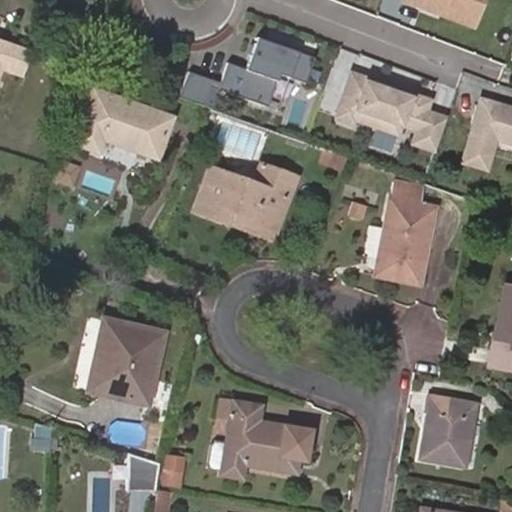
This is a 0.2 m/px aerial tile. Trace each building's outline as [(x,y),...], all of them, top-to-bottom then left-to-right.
[(89,0),(73,0),(72,4),(86,9),(89,0)] [(405,0),(477,26),(486,0),(405,0)] [(186,68),(182,83),(277,108),(286,76),(306,81),(314,50),(249,33),(240,64),(223,59),(219,77),(186,68)] [(0,68),(22,74),(30,44),(0,35),(0,68)] [(52,59),(36,53),(33,61),(49,67),(52,59)] [(332,116),(438,146),(447,113),(426,107),(430,94),(344,71),(332,116)] [(170,118),(92,90),(72,144),(96,154),(101,141),(154,160),(170,118)] [(511,101),(477,92),(458,160),(489,169),(497,140),(511,144),(511,101)] [(348,161),(332,155),(328,166),(344,172),(348,161)] [(276,193),(287,197),(294,177),(260,165),(253,184),(210,169),(194,213),(225,224),(230,211),(265,224),(276,193)] [(420,188),(393,183),(375,275),(418,284),(433,208),(416,205),(420,188)] [(271,240),(287,197),(276,193),(265,224),(230,211),(225,224),(271,240)] [(364,207),(351,203),(347,215),(360,219),(364,207)] [(506,349),(511,318),(511,289),(502,288),(492,346),(506,349)] [(511,318),(506,349),(492,346),(488,367),(511,371),(511,318)] [(106,369),(101,396),(145,405),(162,332),(103,320),(92,366),(106,369)] [(86,393),(101,396),(106,369),(92,366),(86,393)] [(473,405),(432,398),(421,459),(462,467),(473,405)] [(230,419),(233,403),(219,400),(217,417),(230,419)] [(260,407),(233,403),(230,419),(220,476),(241,479),(243,467),(294,475),(297,461),(303,462),(308,431),(257,423),(260,407)] [(153,491),(157,463),(125,453),(124,490),(153,492),(153,491)] [(164,468),(162,483),(177,486),(179,470),(180,470),(181,459),(165,457),(163,468),(164,468)] [(168,493),(156,491),(154,506),(165,508),(168,493)] [(511,511),(511,502),(502,501),(500,511),(511,511)]
